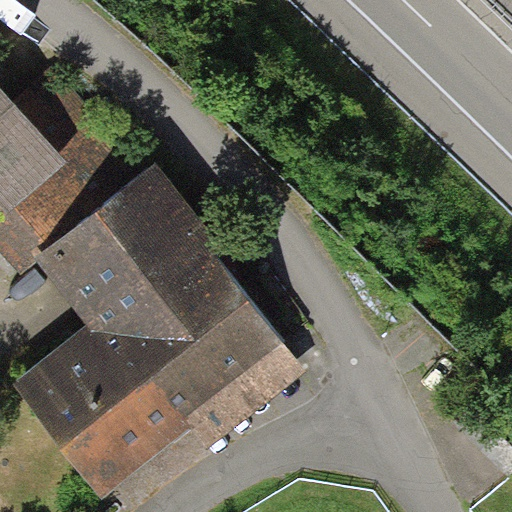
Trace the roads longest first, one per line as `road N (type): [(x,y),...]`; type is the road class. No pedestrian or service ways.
road 1 (residential): [(376,396),(270,214),(168,92),(58,0)]
road 2 (residential): [(376,396),(164,511)]
road 3 (motorway): [(402,0),(511,107)]
road 4 (residential): [(437,511),(376,396)]
